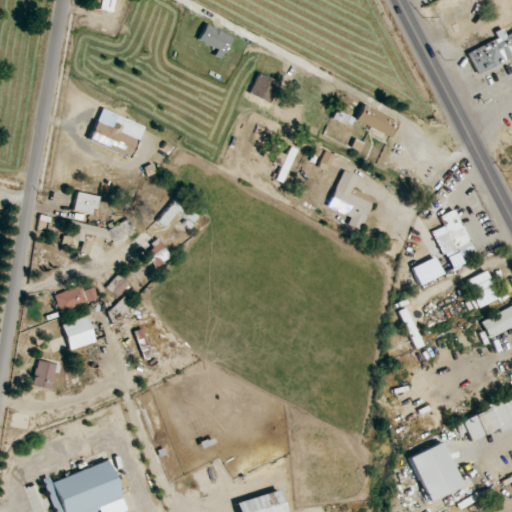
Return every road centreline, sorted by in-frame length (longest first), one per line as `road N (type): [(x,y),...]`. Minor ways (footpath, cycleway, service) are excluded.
road 1 (tertiary): [(0,387),(63,0)]
road 2 (secondary): [(511,219),(397,0)]
